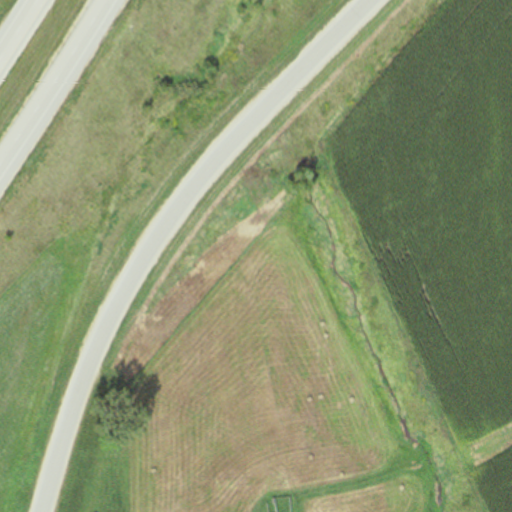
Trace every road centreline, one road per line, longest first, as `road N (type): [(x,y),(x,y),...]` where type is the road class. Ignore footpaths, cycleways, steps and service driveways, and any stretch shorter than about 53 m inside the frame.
road 1 (residential): [(39,511),(96,345),(155,238),(244,118),(372,0)]
road 2 (motorway): [(0,174),(111,0)]
